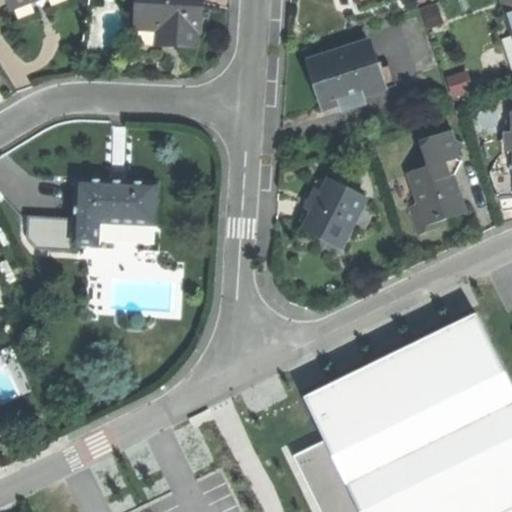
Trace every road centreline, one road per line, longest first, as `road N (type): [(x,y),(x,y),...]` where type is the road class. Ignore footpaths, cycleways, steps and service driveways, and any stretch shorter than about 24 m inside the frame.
road 1 (residential): [(0,487),(254,364)]
road 2 (residential): [(254,364),(511,251)]
road 3 (residential): [(254,364),(240,314),(250,103)]
road 4 (residential): [(0,128),(74,95),(250,103)]
